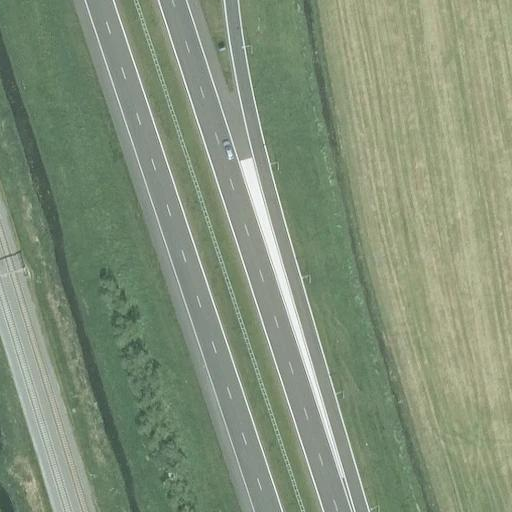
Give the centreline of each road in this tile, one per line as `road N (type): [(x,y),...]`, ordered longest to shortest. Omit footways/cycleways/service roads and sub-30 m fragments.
road 1 (motorway): [(100,0),(269,511)]
road 2 (motorway): [(338,511),(172,0)]
road 3 (motorway): [(361,511),(260,156),(230,0)]
